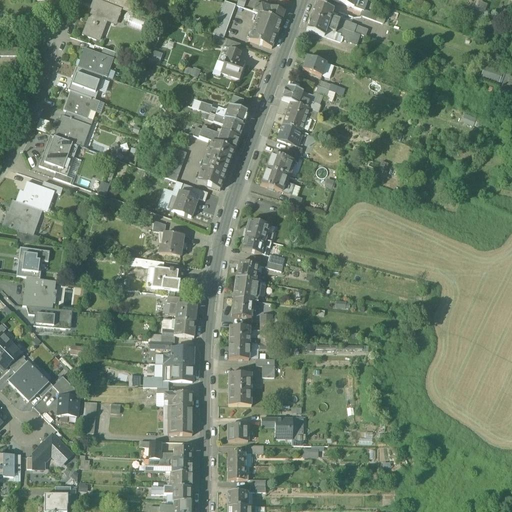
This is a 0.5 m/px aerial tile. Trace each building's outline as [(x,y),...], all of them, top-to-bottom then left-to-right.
[(331,0),(331,1),(353,9),(356,0),(331,0)] [(121,11),(95,1),(95,2),(93,1),(90,10),(92,10),(82,36),(99,42),(107,23),(115,26),(121,11)] [(225,3),(213,36),(224,39),(236,7),(229,4),(225,3)] [(258,15),(261,6),(256,4),(253,13),(258,15)] [(333,12),(315,5),(310,19),(328,25),(330,19),(333,12)] [(285,14),(270,8),(270,9),(261,6),(258,15),(259,15),(281,23),(285,14)] [(377,16),(363,11),(361,17),(375,22),(377,16)] [(281,23),(259,15),(249,42),(271,50),(281,23)] [(384,19),(377,16),(375,22),(382,25),(384,19)] [(328,25),(310,19),(306,31),(324,38),(327,30),(328,25)] [(339,21),(334,19),(334,20),(330,19),(328,25),(337,28),(339,21)] [(345,23),(342,30),(360,37),(365,38),(367,32),(345,23)] [(337,28),(328,25),(327,30),(330,32),(329,33),(335,34),(337,28)] [(360,37),(342,30),(340,36),(340,39),(344,41),(344,43),(356,47),(360,37)] [(241,45),(228,41),(225,48),(230,50),(238,53),(241,45)] [(19,46),(0,45),(0,57),(19,57),(19,46)] [(101,56),(84,50),(78,69),(103,78),(106,79),(113,61),(101,56)] [(101,56),(113,61),(115,54),(103,50),(101,56)] [(238,53),(230,50),(228,55),(238,60),(241,54),(238,53)] [(154,51),(152,61),(161,63),(163,53),(154,51)] [(238,60),(228,55),(220,74),(239,81),(245,65),(237,62),(238,60)] [(326,65),(307,58),(302,72),(321,79),(326,65)] [(485,65),(481,77),(501,85),(506,73),(485,65)] [(68,92),(70,93),(95,102),(103,78),(78,69),(76,69),(68,92)] [(23,70),(0,70),(0,82),(23,82),(23,70)] [(330,87),(319,83),(318,87),(329,91),(330,87)] [(302,94),(285,87),(281,100),(290,104),(298,106),(300,101),(302,94)] [(511,90),(501,87),(498,97),(504,100),(511,102),(511,90)] [(95,102),(70,93),(63,112),(66,113),(86,120),(89,111),(98,114),(102,104),(95,102)] [(504,100),(498,97),(493,111),(499,114),(504,100)] [(311,104),(303,101),(302,102),(300,101),(298,106),(309,110),(310,106),(311,104)] [(298,106),(290,104),(282,126),(301,133),(309,110),(298,106)] [(212,109),(205,107),(203,113),(207,115),(209,116),(212,109)] [(248,115),(228,108),(227,113),(224,121),(225,122),(243,128),(248,115)] [(224,113),(212,109),(209,116),(224,121),(227,113),(224,113)] [(86,120),(66,113),(64,118),(61,117),(54,138),(78,147),(83,149),(92,122),(86,120)] [(224,121),(209,116),(207,122),(223,128),(225,122),(224,121)] [(468,116),(465,124),(473,126),(476,118),(468,116)] [(47,133),(51,122),(40,118),(36,130),(47,133)] [(243,128),(225,122),(223,128),(221,133),(239,140),(243,128)] [(301,133),(282,126),(277,141),(296,148),(301,133)] [(195,131),(192,137),(199,140),(202,131),(196,129),(195,131)] [(217,137),(202,131),(199,140),(211,144),(216,146),(218,141),(216,140),(217,138),(217,137)] [(239,140),(221,133),(218,141),(216,146),(234,153),(239,140)] [(66,178),(78,147),(54,138),(50,137),(39,168),(56,174),(66,178)] [(216,146),(211,144),(205,162),(227,170),(234,153),(216,146)] [(186,155),(175,150),(165,179),(176,183),(186,155)] [(299,158),(288,154),(286,160),(293,162),(292,162),(297,164),(299,158)] [(286,160),(272,155),(267,170),(289,178),(291,172),(289,171),(292,162),(293,162),(286,160)] [(227,170),(205,162),(197,184),(219,192),(227,170)] [(289,178),(267,170),(261,185),(282,193),(285,184),(287,185),(289,178)] [(66,178),(56,174),(54,180),(70,186),(72,180),(66,178)] [(328,180),(326,187),(333,189),(335,182),(328,180)] [(42,189),(28,184),(25,194),(20,193),(16,203),(40,212),(44,202),(49,204),(52,193),(42,189)] [(63,190),(44,184),(42,189),(52,193),(61,196),(63,190)] [(194,198),(197,191),(183,185),(180,193),(194,198)] [(208,194),(197,191),(194,198),(198,199),(198,200),(205,202),(208,194)] [(194,198),(180,193),(177,200),(172,213),(191,219),(198,200),(198,199),(194,198)] [(171,198),(166,210),(172,213),(177,200),(171,198)] [(16,203),(13,202),(9,214),(7,213),(2,227),(18,233),(26,236),(27,234),(31,225),(35,226),(41,212),(40,212),(16,203)] [(268,226),(249,221),(244,237),(264,242),(267,243),(270,244),(272,235),(266,234),(268,226)] [(166,226),(154,222),(152,233),(164,234),(164,233),(165,233),(166,226)] [(39,239),(27,234),(26,236),(18,233),(17,236),(16,242),(38,245),(39,239)] [(165,233),(164,233),(164,234),(162,246),(160,246),(159,255),(180,258),(183,236),(165,233)] [(264,242),(244,237),(241,251),(261,256),(264,242)] [(49,253),(20,249),(16,278),(26,279),(39,281),(42,263),(48,264),(49,253)] [(284,260),(269,257),(268,263),(282,267),(284,260)] [(164,264),(145,261),(144,268),(154,270),(154,269),(163,270),(164,264)] [(258,267),(239,263),(235,279),(255,282),(258,267)] [(163,270),(154,269),(154,270),(151,289),(175,292),(178,272),(173,271),(170,270),(170,271),(163,270)] [(39,281),(26,279),(23,301),(53,305),(54,299),(55,295),(54,295),(56,283),(39,281)] [(255,282),(235,279),(233,301),(253,302),(255,303),(256,297),(262,297),(264,296),(265,286),(264,285),(257,284),(258,283),(255,282)] [(179,298),(167,297),(166,304),(170,304),(177,305),(179,305),(179,298)] [(53,305),(23,301),(22,308),(27,308),(52,310),(53,305)] [(253,302),(233,301),(231,317),(251,319),(253,302)] [(179,305),(177,305),(175,316),(175,321),(195,322),(196,307),(179,305)] [(72,313),(27,308),(28,317),(34,318),(33,328),(70,332),(72,313)] [(97,320),(89,319),(89,327),(96,327),(97,320)] [(195,322),(175,321),(174,331),(173,336),(173,337),(174,337),(194,338),(195,322)] [(271,325),(260,325),(260,345),(271,345),(271,325)] [(249,329),(229,328),(228,345),(248,345),(249,329)] [(0,336),(0,355),(11,345),(1,335),(0,336)] [(173,336),(148,335),(148,342),(156,342),(167,343),(174,343),(174,337),(173,337),(173,336)] [(167,343),(156,342),(156,350),(167,351),(167,343)] [(11,345),(0,355),(0,368),(4,372),(8,368),(21,355),(11,345)] [(248,345),(228,345),(228,361),(248,361),(248,345)] [(81,349),(71,349),(70,356),(80,357),(81,349)] [(193,352),(172,351),(171,366),(192,367),(193,352)] [(21,355),(8,368),(12,372),(24,361),(25,359),(21,355)] [(24,361),(12,372),(16,376),(27,364),(24,361)] [(38,375),(27,364),(16,376),(7,384),(18,395),(38,375)] [(171,366),(163,366),(154,366),(154,378),(162,378),(162,382),(168,383),(192,384),(192,367),(171,366)] [(266,367),(262,367),(262,379),(274,379),(274,368),(266,367)] [(48,385),(38,375),(18,395),(28,405),(38,395),(48,385)] [(251,376),(229,375),(228,407),(251,407),(251,376)] [(130,387),(139,387),(139,377),(130,377),(130,387)] [(154,378),(152,378),(152,379),(145,378),(144,389),(157,389),(168,389),(168,383),(162,382),(162,378),(154,378)] [(75,391),(62,379),(52,388),(58,394),(58,398),(59,398),(74,399),(75,391)] [(48,385),(38,395),(41,399),(52,388),(48,384),(48,385)] [(192,395),(172,394),(172,395),(168,395),(164,395),(164,403),(172,403),(172,409),(192,409),(192,395)] [(74,399),(59,398),(58,408),(57,408),(56,418),(68,419),(68,418),(77,419),(79,399),(74,399)] [(96,405),(85,404),(82,432),(94,433),(96,405)] [(112,414),(117,414),(121,414),(121,405),(112,406),(112,414)] [(172,409),(164,409),(163,437),(192,437),(192,409),(172,409)] [(274,420),(261,420),(261,429),(274,429),(274,423),(274,420)] [(283,423),(274,423),(274,429),(274,441),(291,441),(292,441),(292,420),(283,420),(283,423)] [(303,421),(292,420),(292,441),(291,441),(291,443),(296,443),(296,448),(303,448),(303,434),(303,421)] [(248,427),(228,427),(227,443),(248,443),(248,427)] [(52,436),(32,456),(32,459),(32,471),(44,471),(44,464),(51,457),(61,467),(72,456),(52,436)] [(161,444),(150,444),(149,450),(149,461),(160,461),(160,456),(161,444)] [(263,448),(245,447),(245,456),(263,456),(263,448)] [(304,459),(319,459),(319,450),(304,450),(304,459)] [(192,451),(174,451),(174,456),(174,462),(191,462),(192,451)] [(245,455),(227,455),(227,468),(245,468),(245,456),(245,455)] [(13,457),(4,457),(0,456),(0,477),(3,477),(3,479),(13,479),(13,475),(13,457)] [(174,462),(171,462),(171,466),(171,475),(191,476),(191,462),(174,462)] [(245,468),(227,468),(227,482),(247,482),(247,476),(245,476),(245,468)] [(171,475),(170,475),(170,489),(173,489),(191,490),(191,476),(171,475)] [(191,490),(173,489),(173,496),(173,503),(191,503),(191,490)] [(247,494),(227,494),(227,508),(247,508),(247,494)] [(55,496),(44,496),(43,511),(66,511),(67,506),(68,496),(55,496)] [(191,511),(191,503),(173,503),(173,510),(173,511),(191,511)]
